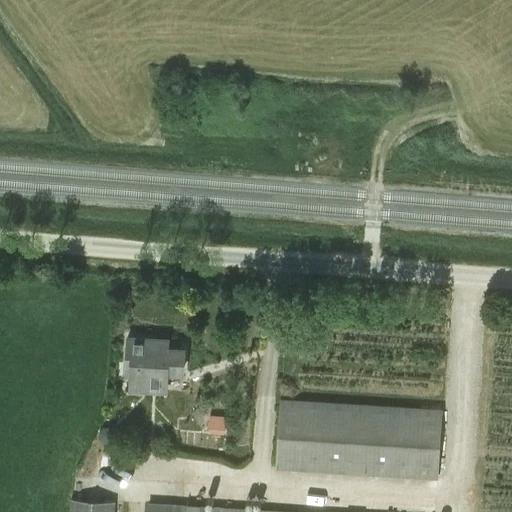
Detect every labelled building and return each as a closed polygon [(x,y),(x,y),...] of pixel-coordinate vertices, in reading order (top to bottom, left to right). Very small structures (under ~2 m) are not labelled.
[(166,382),(166,373),(183,374),(184,348),(152,346),(152,338),(128,337),(127,362),(132,363),(131,389),(146,389),(146,381),(166,382)] [(280,398),(275,468),(439,479),(443,408),(280,398)] [(225,414),(209,413),(208,430),(224,431),(225,414)] [(114,511),(116,501),(70,498),(68,511),(114,511)] [(313,511),(148,501),(146,511),(313,511)]
